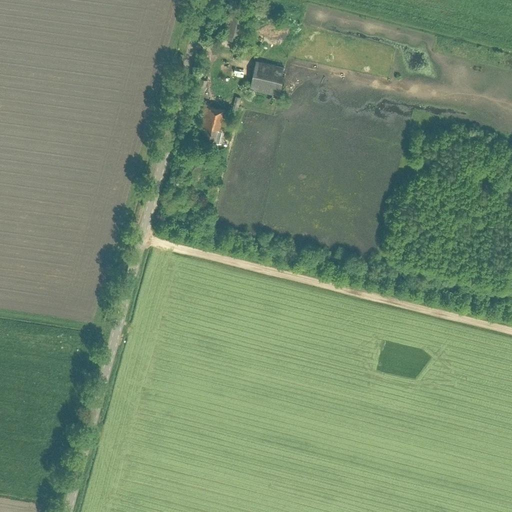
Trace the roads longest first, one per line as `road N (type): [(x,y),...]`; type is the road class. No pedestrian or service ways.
road 1 (unclassified): [(66,511),(204,0)]
road 2 (track): [(142,238),(511,330)]
